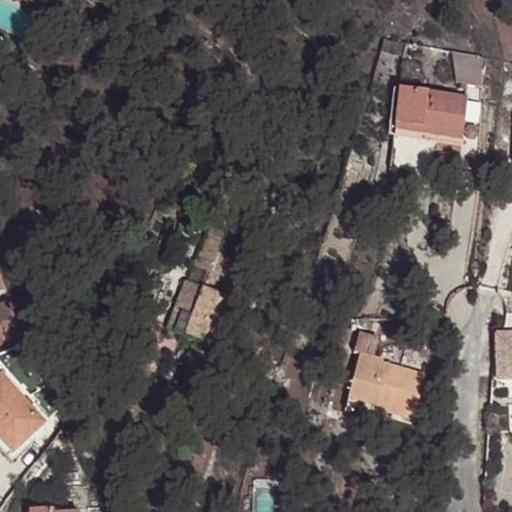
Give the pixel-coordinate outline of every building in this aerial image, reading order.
[(15,52),(22,39),(11,32),(3,45),(15,52)] [(452,84),(479,87),(482,58),(455,55),(452,84)] [(395,91),(390,127),(416,130),(415,136),(457,142),(463,100),(395,91)] [(215,264),(219,252),(228,232),(210,224),(197,257),(215,264)] [(209,272),(204,286),(221,293),(235,258),(219,252),(215,264),(211,272),(209,272)] [(194,265),(209,272),(211,272),(215,264),(197,257),(194,265)] [(221,293),(204,286),(186,279),(167,328),(220,348),(239,300),(221,293)] [(7,302),(0,304),(0,342),(21,334),(7,302)] [(362,352),(348,396),(386,408),(414,416),(426,375),(383,362),(384,359),(375,357),(381,337),(362,332),(356,351),(362,352)] [(511,337),(493,339),(489,384),(511,382),(511,337)] [(28,356),(22,343),(8,349),(14,363),(28,356)] [(44,422),(0,377),(0,438),(13,452),(44,422)] [(386,408),(348,396),(345,407),(383,419),(386,408)] [(511,494),(511,451),(501,452),(503,495),(511,494)] [(254,511),(282,511),(280,480),(252,482),(254,511)]
